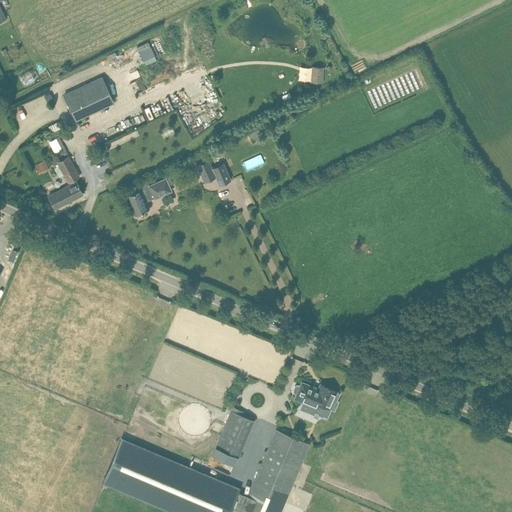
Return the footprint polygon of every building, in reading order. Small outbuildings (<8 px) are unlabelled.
[(138,45),(146,64),(158,59),(150,40),(138,45)] [(306,81),(318,74),(312,66),(301,73),(306,81)] [(33,71),(21,75),(23,82),(36,78),(33,71)] [(113,101),(102,77),(64,94),(76,119),(113,101)] [(53,152),(64,148),(60,136),(49,141),(53,152)] [(247,168),(264,163),(261,155),(244,159),(247,168)] [(64,174),(68,181),(78,176),(68,156),(53,163),(55,167),(59,165),(60,166),(64,174)] [(197,165),(204,181),(215,176),(219,184),(230,179),(223,163),(212,168),(208,160),(197,165)] [(39,173),(49,169),(47,162),(36,166),(39,173)] [(141,189),(126,195),(134,215),(149,208),(146,200),(154,197),(155,198),(171,191),(165,178),(149,185),(149,186),(141,190),(141,189)] [(55,208),(82,194),(75,181),(49,196),(55,208)] [(319,414),(322,416),(323,415),(327,417),(331,408),(330,407),(336,391),(320,384),(318,389),(301,381),(300,385),(298,384),(296,384),(294,386),(293,389),(293,391),(294,393),(296,394),(294,398),(316,407),(315,412),(319,413),(319,414)] [(232,406),(227,419),(215,447),(238,456),(254,420),(242,415),(243,411),(232,406)] [(248,495),(241,511),(240,511),(280,511),(310,443),(276,429),(248,495)] [(241,511),(248,495),(237,491),(238,488),(122,439),(104,481),(176,511),(227,511),(230,506),(241,511)]
